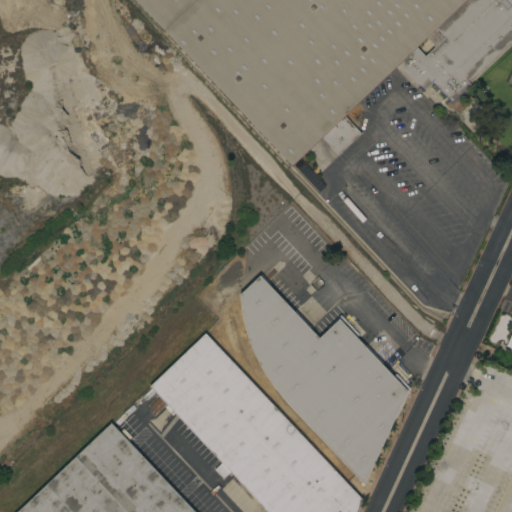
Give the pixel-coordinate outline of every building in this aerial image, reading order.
[(511,0),(511,43),(470,83),(471,85),(451,103),(431,82),(422,91),(418,86),(415,88),(395,67),(344,115),(361,133),(338,154),(321,137),(291,166),(135,0),(511,0)] [(259,275),(318,337),(338,318),(407,390),(364,484),(286,401),(271,383),(261,367),(253,352),(246,332),(242,319),(240,305),(239,294),(259,275)] [(503,347),(511,350),(511,326),(503,347)] [(357,511),(268,511),(238,480),(229,489),(225,485),(234,476),(230,471),(222,478),(213,469),(221,462),(174,413),(172,415),(164,406),(166,404),(149,386),(205,333),(363,500),(357,511)] [(15,511),(111,422),(196,511),(15,511)]
